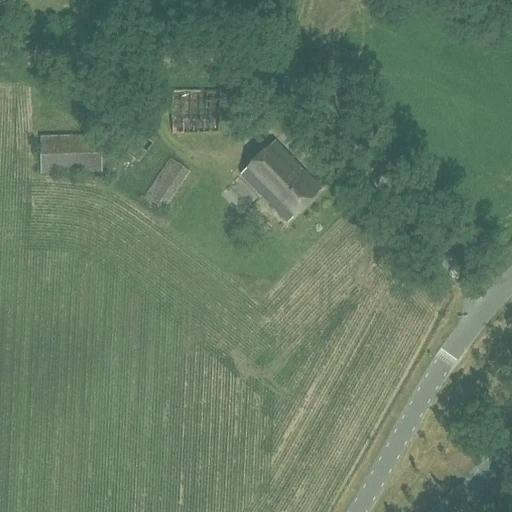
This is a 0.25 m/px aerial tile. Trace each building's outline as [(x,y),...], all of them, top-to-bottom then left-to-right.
[(269,18),(275,0),(260,0),(256,14),(269,18)] [(173,133),(220,132),(219,91),(172,92),(173,133)] [(139,162),(158,138),(142,127),(144,124),(134,117),(121,133),(125,136),(118,146),(139,162)] [(41,174),(102,172),(101,136),(40,137),(41,174)] [(287,223),(322,189),(275,141),(241,175),(287,223)] [(164,212),(190,171),(171,159),(144,199),(164,212)]
